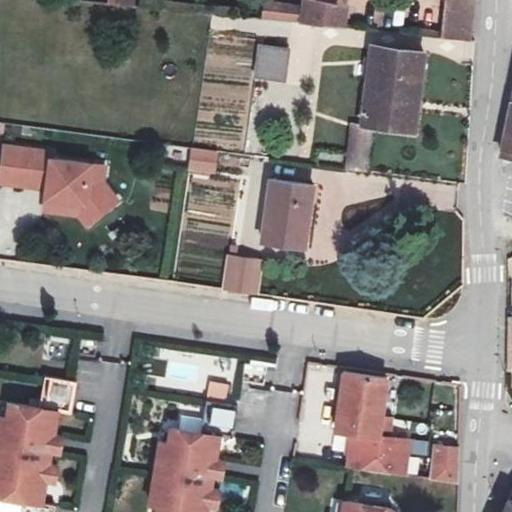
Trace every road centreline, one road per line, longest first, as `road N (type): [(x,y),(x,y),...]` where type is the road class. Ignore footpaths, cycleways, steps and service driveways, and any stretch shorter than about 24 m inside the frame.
road 1 (residential): [(472,358),(0,293)]
road 2 (unclassified): [(493,17),(472,358)]
road 3 (unknown): [(78,511),(108,307)]
road 4 (unknown): [(255,511),(279,331)]
road 5 (unclassified): [(472,358),(470,511)]
